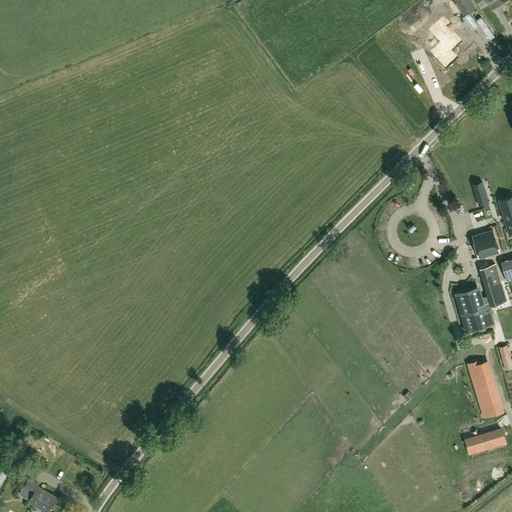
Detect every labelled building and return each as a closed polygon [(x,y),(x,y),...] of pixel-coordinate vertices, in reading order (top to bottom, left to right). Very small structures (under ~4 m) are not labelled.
[(449,2),(457,12),(458,12),(461,10),(463,15),(476,7),(471,0),(454,0),(455,2),(451,4),(450,2),(449,2)] [(451,17),(457,12),(449,2),(443,7),(451,17)] [(430,53),(446,68),(458,57),(452,51),(463,39),(454,29),(452,30),(446,24),(449,21),(443,15),(438,19),(436,16),(423,28),(427,32),(423,36),(435,48),(430,53)] [(482,182),(473,185),(478,204),(488,201),(482,182)] [(511,202),(510,197),(499,200),(504,215),(505,220),(509,235),(511,234),(511,202)] [(499,251),(493,229),(472,235),(478,257),(499,251)] [(450,244),(457,241),(455,234),(448,236),(450,244)] [(511,269),(511,270),(508,259),(501,262),(506,281),(511,279),(511,269)] [(490,305),(506,300),(495,263),(480,268),(487,295),(490,305)] [(490,305),(487,295),(478,298),(474,287),(457,292),(468,330),(485,324),(481,311),(491,308),(490,305)] [(478,362),(477,359),(467,362),(483,416),(504,410),(489,359),(478,362)] [(0,461),(0,487),(11,468),(0,461)] [(39,484),(28,478),(19,494),(29,499),(28,501),(49,511),(57,496),(37,486),(39,484)]
